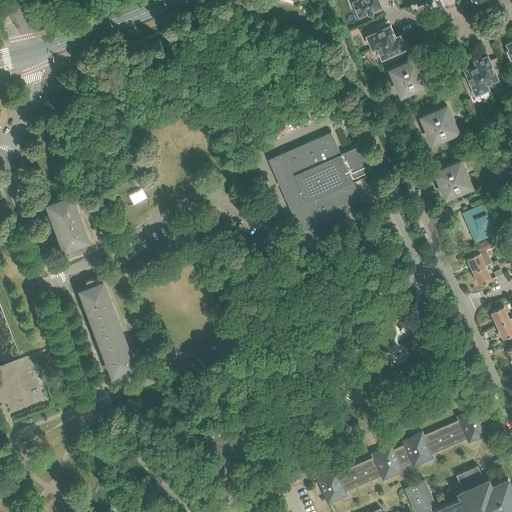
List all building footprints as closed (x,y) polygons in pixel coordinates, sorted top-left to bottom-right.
[(387,1),(386,0),(347,0),(351,8),(355,6),(359,14),(367,11),(368,12),(372,13),(373,9),(373,8),(381,5),(380,4),(387,1)] [(395,36),(390,25),(379,30),(376,24),(364,29),(372,47),(399,35),(395,36)] [(394,52),(405,47),(399,35),(372,47),(377,45),(385,63),(396,58),(394,52)] [(504,75),(498,63),(492,66),(487,55),(475,60),(488,89),(489,89),(486,83),(504,75)] [(426,83),(423,74),(415,57),(390,69),(401,94),(426,83)] [(488,89),(475,60),(477,64),(465,70),(470,81),(464,83),(469,95),(475,93),(476,95),(488,89)] [(461,83),(458,78),(452,80),(455,86),(461,83)] [(463,89),(461,83),(455,86),(457,91),(463,89)] [(458,130),(454,122),(447,105),(421,116),(432,141),(458,130)] [(485,140),(480,129),(475,131),(480,143),(485,140)] [(353,181),(362,177),(371,173),(365,159),(359,145),(340,153),(331,131),(271,157),(268,158),(273,171),(281,168),(285,178),(286,178),(293,196),(295,200),(288,203),(294,218),(300,230),(362,203),(353,181)] [(471,185),(468,177),(460,160),(435,171),(446,196),(471,185)] [(88,237),(72,197),(71,197),(71,195),(70,196),(69,195),(49,202),(50,203),(48,204),(49,205),(48,206),(64,246),(65,246),(65,248),(67,247),(69,246),(71,248),(72,250),(75,251),(77,251),(79,251),(81,249),(83,248),(84,245),(84,243),(83,241),(88,239),(87,238),(88,237)] [(502,228),(491,201),(464,213),(469,224),(471,223),(473,227),(471,228),(476,240),(502,228)] [(369,240),(375,238),(370,226),(364,229),(355,233),(355,232),(350,235),(355,246),(360,244),(364,253),(373,249),(369,240)] [(489,238),(474,244),(477,252),(486,248),(493,245),(489,238)] [(334,250),(329,240),(323,242),(329,252),(334,250)] [(477,252),(467,257),(473,270),(473,271),(486,266),(485,265),(492,262),(486,248),(477,252)] [(491,278),(486,266),(473,271),(479,284),(491,278)] [(135,366),(119,325),(103,281),(99,283),(98,281),(96,280),(94,279),(92,278),(89,279),(87,280),(85,282),(84,284),(84,287),(84,288),(84,289),(81,290),(104,350),(103,350),(104,351),(103,351),(106,356),(106,357),(106,356),(113,374),(135,366)] [(503,305),(491,310),(497,324),(509,318),(503,305)] [(511,316),(509,318),(497,324),(503,337),(511,333),(511,316)] [(64,377),(43,375),(43,382),(63,384),(64,377)] [(425,455),(429,453),(429,454),(469,437),(469,436),(473,434),(474,437),(487,432),(485,429),(478,411),(476,408),(464,414),(464,415),(465,417),(461,418),(421,435),(421,436),(417,438),(416,436),(416,435),(403,440),(405,443),(403,444),(394,448),(392,449),(391,446),(378,451),(379,452),(380,454),(375,456),(375,455),(335,472),(336,473),(331,475),(330,472),(318,477),(319,480),(327,498),(328,501),(340,496),(339,493),(343,491),(344,491),(383,474),(383,473),(387,472),(389,475),(401,469),(400,466),(402,465),(410,462),(413,461),(414,464),(426,458),(425,455)] [(250,449),(245,439),(242,433),(234,438),(223,418),(205,428),(209,435),(227,466),(245,456),(243,453),(250,449)] [(434,503),(424,479),(405,487),(416,511),(420,509),(421,511),(382,511),(380,507),(368,511),(509,511),(511,511),(511,487),(508,478),(491,485),(488,479),(484,480),(477,464),(456,474),(463,490),(459,491),(462,498),(434,510),(434,511),(432,511),(429,505),(434,503)]
